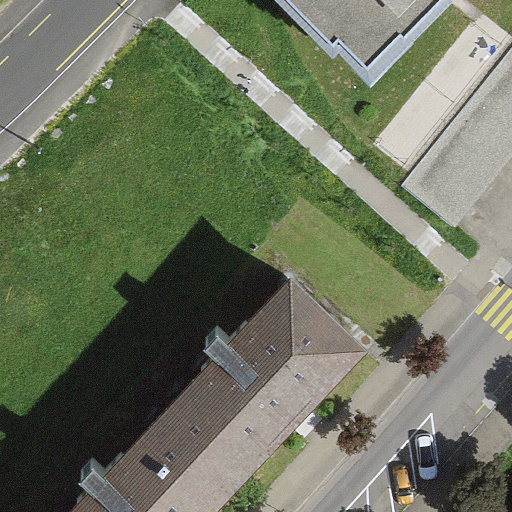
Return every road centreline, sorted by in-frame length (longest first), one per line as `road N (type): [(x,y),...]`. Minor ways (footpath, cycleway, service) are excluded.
road 1 (residential): [(511,323),(331,511)]
road 2 (residential): [(92,0),(0,94)]
